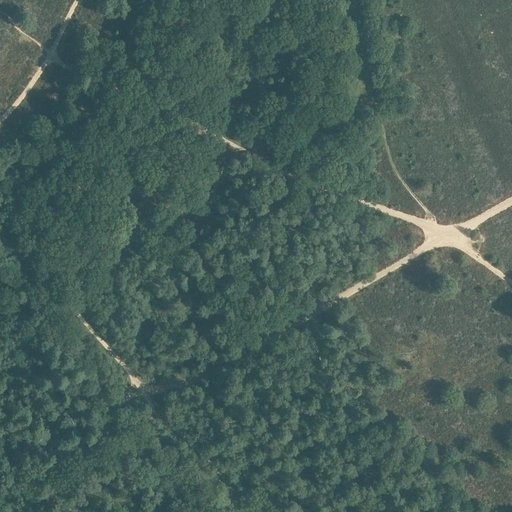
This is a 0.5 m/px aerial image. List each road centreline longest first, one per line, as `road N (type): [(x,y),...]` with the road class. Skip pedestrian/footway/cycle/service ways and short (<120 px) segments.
road 1 (track): [(446,236),(244,355),(142,390)]
road 2 (track): [(142,390),(0,236)]
road 3 (track): [(264,160),(446,236)]
road 4 (track): [(9,500),(79,463),(116,405),(142,390)]
road 5 (track): [(142,390),(159,421),(255,511)]
road 6 (track): [(243,0),(264,160)]
